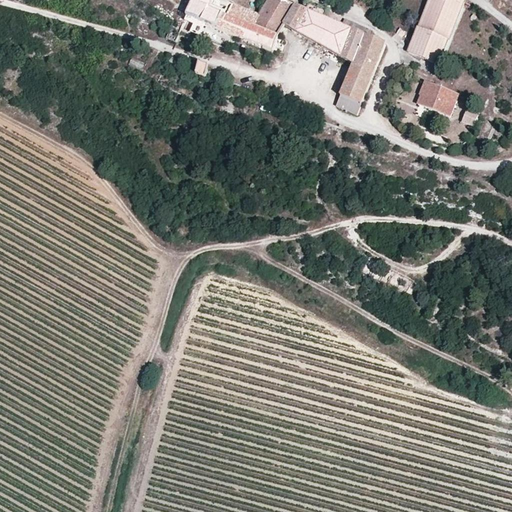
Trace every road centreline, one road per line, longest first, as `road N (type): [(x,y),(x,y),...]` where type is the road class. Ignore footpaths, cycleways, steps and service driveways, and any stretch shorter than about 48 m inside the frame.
road 1 (track): [(511,243),(460,226),(374,217),(198,248),(183,264),(142,373),(109,511)]
road 2 (track): [(0,2),(285,81)]
